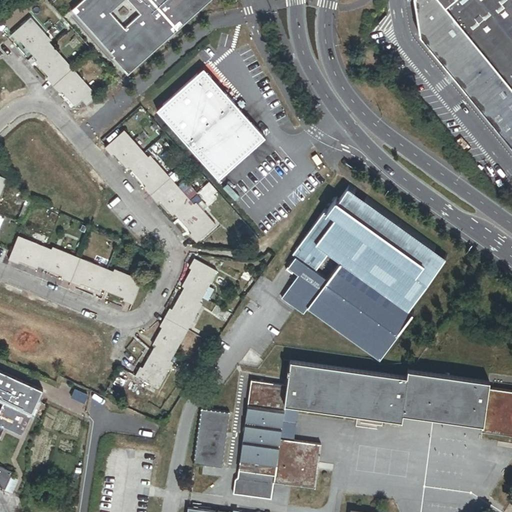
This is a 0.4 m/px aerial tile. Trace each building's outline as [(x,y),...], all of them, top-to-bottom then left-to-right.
[(32,0),(25,0),(21,4),(25,9),(34,2),(32,0)] [(71,11),(83,0),(46,0),(63,19),(71,11)] [(83,0),(71,11),(113,58),(112,59),(127,76),(211,0),(83,0)] [(511,147),(511,0),(413,0),(418,35),(511,147)] [(86,105),(95,97),(90,92),(92,90),(49,41),(51,40),(31,17),(11,35),(18,42),(20,41),(25,46),(37,60),(35,61),(41,68),(48,76),(46,78),(60,93),(62,91),(67,97),(75,106),(82,101),(86,105)] [(199,67),(151,109),(214,181),(262,139),(199,67)] [(26,137),(40,125),(35,120),(21,132),(26,137)] [(45,131),(40,125),(26,137),(23,140),(36,153),(52,138),(45,131)] [(203,210),(196,202),(194,204),(191,202),(150,155),(148,157),(124,130),(105,147),(111,155),(113,153),(119,160),(126,169),(129,167),(140,179),(146,186),(144,187),(157,202),(159,200),(165,207),(172,215),(174,213),(184,224),(191,232),(189,234),(196,242),(216,225),(203,210)] [(59,146),(52,138),(36,153),(47,166),(50,164),(64,151),(59,146)] [(68,156),(64,151),(50,164),(54,169),(68,156)] [(73,161),(68,156),(54,169),(59,174),(73,161)] [(76,159),(73,161),(59,174),(71,187),(87,172),(82,166),(76,159)] [(59,174),(54,169),(49,174),(53,179),(59,174)] [(93,179),(87,172),(71,187),(82,200),(96,187),(99,185),(93,179)] [(101,192),(96,187),(82,200),(87,205),(101,192)] [(330,202),(321,216),(319,214),(288,261),(291,263),(282,276),(288,280),(290,278),(296,282),(280,305),(295,315),(302,320),(306,314),(379,363),(412,314),(407,310),(438,263),(442,257),(431,249),(360,201),(349,194),(343,190),(333,204),(330,202)] [(25,195),(22,200),(26,201),(18,218),(24,221),(34,200),(25,195)] [(198,196),(191,202),(194,204),(196,202),(203,210),(208,207),(198,196)] [(245,228),(237,218),(229,225),(238,235),(245,228)] [(52,249),(18,236),(8,260),(18,264),(19,262),(25,264),(37,269),(38,267),(55,273),(62,276),(61,278),(80,286),(81,284),(88,286),(99,291),(100,288),(114,294),(124,298),(123,301),(133,304),(142,280),(114,269),(113,271),(105,268),(97,265),(53,247),(52,249)] [(100,258),(97,265),(105,268),(108,261),(100,258)] [(217,271),(194,258),(189,268),(191,269),(187,276),(182,286),(184,287),(176,303),(172,310),(170,308),(160,326),(162,327),(157,335),(152,344),(155,346),(146,361),(143,368),(140,367),(135,376),(158,389),(173,362),(170,361),(202,304),(200,302),(217,271)] [(9,293),(3,290),(0,297),(0,312),(12,317),(18,300),(20,297),(9,293)] [(25,303),(18,300),(12,317),(18,320),(25,303)] [(31,306),(25,303),(18,320),(25,322),(31,306)] [(39,309),(31,306),(25,322),(24,326),(40,333),(48,312),(39,309)] [(55,315),(48,312),(40,333),(56,339),(63,322),(64,319),(55,315)] [(70,325),(63,322),(56,339),(63,342),(70,325)] [(78,324),(76,328),(69,344),(86,351),(94,331),(84,327),(78,324)] [(76,328),(70,325),(63,342),(69,344),(76,328)] [(101,334),(94,331),(86,351),(102,358),(109,341),(110,337),(101,334)] [(115,343),(109,341),(102,358),(108,360),(115,343)] [(264,369),(250,356),(244,367),(264,369)] [(293,441),(298,406),(401,420),(401,417),(402,413),(482,424),(481,428),(481,431),(511,435),(511,390),(492,388),(488,388),(489,381),(407,369),(406,377),(289,360),(288,368),(287,367),(286,373),(288,373),(286,385),(250,380),(238,470),(237,478),(235,479),(233,493),(271,499),(273,482),(314,488),(320,444),(293,441)] [(22,437),(43,390),(0,371),(0,398),(3,400),(0,406),(0,427),(3,429),(22,437)] [(88,392),(63,382),(60,389),(85,399),(88,392)] [(208,410),(202,409),(194,463),(222,467),(229,413),(208,410)] [(401,417),(481,428),(482,424),(402,413),(401,417)] [(10,477),(12,473),(0,467),(0,436),(3,429),(0,427),(0,487),(5,490),(10,477)] [(17,480),(10,477),(5,490),(12,493),(17,480)]
